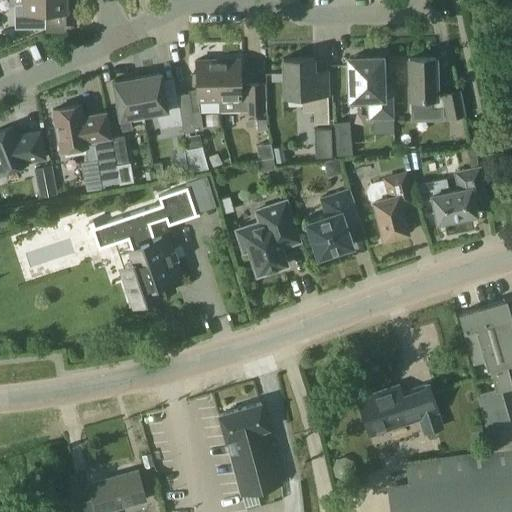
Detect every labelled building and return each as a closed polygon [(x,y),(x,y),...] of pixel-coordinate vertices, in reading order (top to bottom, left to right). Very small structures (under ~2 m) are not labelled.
[(66,0),(22,0),(23,3),(14,5),(14,28),(45,28),(45,15),(66,14),(66,0)] [(362,56),(360,55),(357,55),(354,56),(352,58),(349,58),(350,98),(369,97),(370,117),(394,117),(393,84),(382,84),(382,79),(381,63),(381,57),(364,57),(362,56)] [(314,94),(313,57),(283,58),(284,96),(303,96),(303,112),(314,112),(314,124),(329,123),(328,94),(314,94)] [(435,57),(409,58),(410,98),(410,121),(443,120),(443,107),(446,107),(448,118),(464,115),(459,90),(443,94),(443,96),(436,96),(435,57)] [(217,60),(218,112),(246,112),(246,115),(263,115),(263,84),(245,84),(245,91),(240,91),(239,59),(217,60)] [(190,92),(176,95),(183,133),(202,129),(199,113),(218,112),(217,60),(196,60),(196,92),(190,92)] [(391,62),(381,63),(382,79),(391,78),(391,62)] [(136,77),(142,114),(158,112),(161,129),(181,125),(176,95),(165,97),(160,73),(136,77)] [(142,114),(136,77),(113,81),(122,131),(132,129),(130,117),(142,114)] [(80,104),(53,109),(60,151),(85,146),(88,161),(97,160),(102,186),(119,183),(119,181),(116,165),(111,138),(106,112),(82,116),(80,104)] [(266,120),(256,120),(256,130),(266,130),(266,120)] [(349,137),(347,121),(334,123),(335,138),(349,137)] [(17,137),(13,126),(0,130),(0,174),(28,163),(27,161),(45,158),(40,131),(17,137)] [(314,129),(315,157),(331,157),(330,128),(314,129)] [(201,144),(199,134),(183,137),(185,147),(201,144)] [(123,136),(111,138),(116,165),(119,181),(119,183),(119,184),(133,182),(130,163),(128,163),(123,136)] [(270,144),(255,146),(258,160),(272,158),(270,144)] [(273,148),(275,163),(285,161),(282,146),(273,148)] [(180,169),(191,167),(188,149),(178,151),(180,169)] [(425,165),(423,150),(407,152),(409,167),(425,165)] [(338,157),(323,160),(326,175),(341,172),(338,157)] [(154,180),(164,178),(161,162),(152,163),(154,180)] [(50,164),(32,168),(35,182),(53,179),(50,164)] [(485,196),(480,171),(456,176),(459,189),(449,191),(446,178),(419,184),(422,203),(433,201),(437,222),(476,214),(473,198),(485,196)] [(415,202),(407,174),(370,184),(366,191),(368,199),(373,201),(383,239),(385,238),(390,241),(402,238),(405,233),(408,233),(401,206),(415,202)] [(165,293),(172,290),(168,280),(175,278),(175,277),(177,276),(177,274),(177,273),(173,262),(169,252),(170,251),(166,239),(165,240),(164,237),(162,238),(161,237),(155,239),(149,222),(165,217),(168,224),(199,214),(198,212),(196,213),(187,186),(158,196),(161,204),(145,210),(144,209),(130,214),(95,226),(93,221),(89,222),(92,231),(94,230),(100,246),(127,237),(128,238),(135,257),(134,257),(136,262),(137,262),(141,275),(127,280),(130,288),(129,288),(131,294),(132,294),(135,302),(143,299),(143,300),(158,295),(158,294),(165,292),(165,293)] [(359,220),(349,189),(321,198),(326,215),(306,222),(318,257),(352,245),(345,225),(359,220)] [(228,198),(219,201),(223,215),(232,212),(228,198)] [(300,241),(286,200),(256,210),(259,222),(236,230),(243,252),(249,250),(257,274),(287,264),(282,247),(300,241)] [(511,363),(511,297),(506,300),(458,314),(473,364),(484,361),(487,370),(489,370),(495,390),(511,385),(511,383),(507,365),(511,363)] [(442,426),(428,383),(400,392),(398,385),(363,397),(369,414),(363,415),(370,435),(420,418),(425,432),(442,426)] [(478,395),(491,452),(511,449),(511,426),(511,427),(501,389),(478,395)] [(282,482),(260,403),(219,414),(226,440),(226,439),(241,493),(282,482)] [(481,425),(469,427),(472,441),(484,438),(481,425)] [(511,511),(511,449),(491,452),(405,462),(407,483),(386,486),(389,511),(511,511)] [(92,498),(77,503),(79,511),(99,511),(145,499),(136,470),(88,484),(92,498)]
